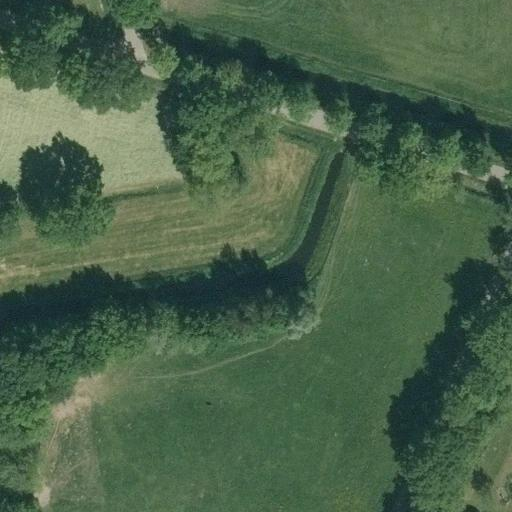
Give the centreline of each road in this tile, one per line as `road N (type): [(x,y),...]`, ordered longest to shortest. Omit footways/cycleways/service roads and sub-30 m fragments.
road 1 (unclassified): [(511,179),(0,19)]
road 2 (unclassified): [(397,511),(511,249)]
